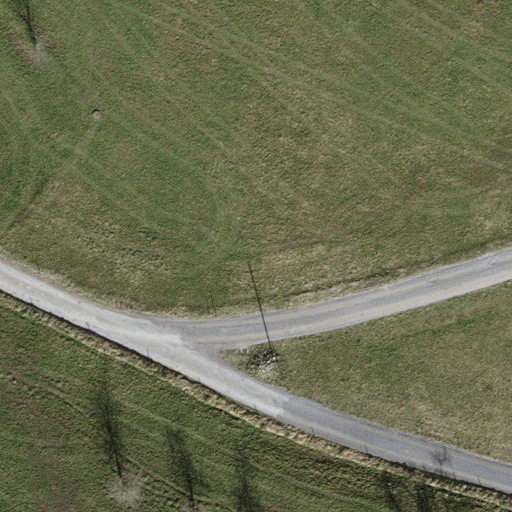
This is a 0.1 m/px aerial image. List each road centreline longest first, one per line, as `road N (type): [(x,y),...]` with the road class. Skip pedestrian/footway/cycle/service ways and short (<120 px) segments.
road 1 (track): [(511,483),(350,435),(173,352)]
road 2 (track): [(173,352),(511,254)]
road 3 (track): [(173,352),(0,276)]
